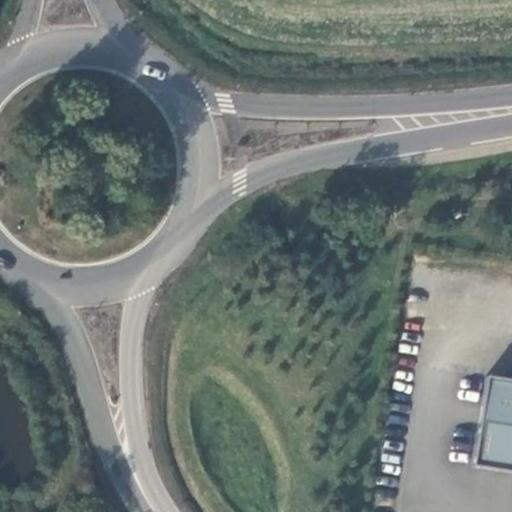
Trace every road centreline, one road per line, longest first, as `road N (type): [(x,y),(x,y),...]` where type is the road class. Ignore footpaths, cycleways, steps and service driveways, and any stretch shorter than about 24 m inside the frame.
road 1 (secondary): [(197,205),(242,178),(332,152),(511,122)]
road 2 (secondary): [(511,99),(386,108),(186,103)]
road 3 (secondary): [(45,281),(119,476),(150,511)]
road 4 (secondary): [(156,511),(133,388),(143,271)]
